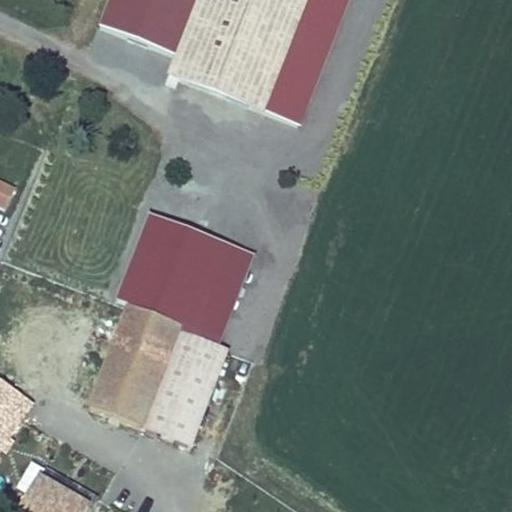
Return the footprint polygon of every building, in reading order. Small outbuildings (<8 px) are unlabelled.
[(199,0),(169,78),(264,115),(308,0),(199,0)] [(0,183),(0,211),(6,214),(14,189),(0,183)] [(35,192),(26,216),(45,222),(53,199),(35,192)] [(188,211),(184,220),(195,224),(198,215),(188,211)] [(137,232),(127,259),(196,289),(207,260),(137,232)] [(127,259),(110,303),(129,310),(180,330),(196,289),(127,259)] [(180,330),(129,310),(90,412),(190,450),(227,353),(179,335),(180,330)] [(0,388),(0,451),(30,406),(1,387),(0,388)] [(67,468),(60,482),(77,491),(84,478),(67,468)] [(40,482),(22,511),(85,511),(87,509),(40,482)]
